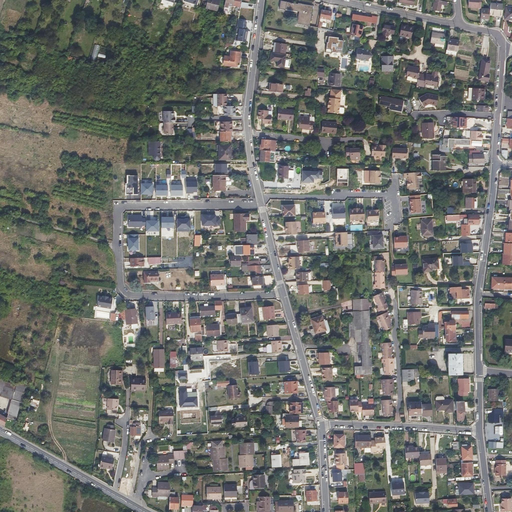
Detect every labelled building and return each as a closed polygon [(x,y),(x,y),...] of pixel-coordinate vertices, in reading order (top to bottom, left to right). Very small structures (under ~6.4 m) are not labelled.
[(207,0),(205,8),(211,9),(217,10),(219,0),(207,0)] [(231,6),(232,7),(233,0),(224,0),(224,8),(228,9),(228,8),(228,6),(231,6)] [(481,8),(481,0),(467,0),(467,8),(481,8)] [(307,28),(316,30),(316,27),(309,26),(312,6),(301,4),(301,7),(297,6),(297,5),(280,1),(279,9),(298,13),(296,23),(308,26),(307,28)] [(433,10),(436,10),(439,11),(441,4),(434,3),(433,10)] [(502,16),(502,10),(503,4),(490,3),(489,9),(489,15),(502,16)] [(489,15),(489,9),(481,9),(480,18),(489,19),(489,15)] [(321,10),(320,14),(320,17),(329,19),(331,12),(321,10)] [(353,20),(365,22),(376,24),(377,17),(372,17),(372,18),(354,15),(353,20)] [(360,26),(356,25),(352,24),(350,35),(359,37),(361,29),(360,29),(360,26)] [(244,43),(245,40),(245,38),(244,37),(245,31),(244,30),(244,27),(237,25),(234,41),(244,43)] [(393,27),(388,26),(382,25),(380,35),(386,36),(387,33),(392,34),(393,27)] [(397,38),(400,38),(403,39),(404,36),(409,37),(411,27),(400,25),(397,38)] [(315,36),(316,30),(307,28),(306,35),(315,36)] [(430,32),(429,37),(429,42),(433,42),(441,44),(442,44),(443,34),(430,32)] [(338,38),(328,37),(328,43),(327,43),(326,52),(331,52),(330,57),(340,58),(342,42),(338,41),(338,38)] [(448,38),(445,54),(457,56),(459,40),(448,38)] [(282,53),(283,48),(283,44),(272,42),(270,52),(282,53)] [(96,60),(99,46),(95,45),(91,59),(96,60)] [(369,50),(357,49),(355,59),(360,59),(360,61),(368,62),(368,58),(368,57),(371,55),(369,52),(369,50)] [(237,65),(237,64),(237,63),(239,63),(240,53),(231,52),(230,57),(224,56),(223,65),(232,66),(233,64),(237,65)] [(277,66),(280,67),(284,67),(284,66),(285,59),(286,55),(271,53),(270,60),(277,61),(277,66)] [(392,56),(380,56),(380,71),(392,71),(392,66),(390,66),(390,62),(392,62),(392,61),(392,56)] [(478,80),(483,81),(487,81),(489,75),(487,75),(489,61),(482,59),(478,80)] [(419,86),(421,74),(417,74),(418,67),(407,66),(406,75),(407,76),(411,76),(411,77),(417,78),(416,81),(415,85),(419,86)] [(322,69),(312,68),(311,72),(314,73),(313,78),(320,79),(322,69)] [(437,76),(436,76),(436,71),(432,70),(431,75),(425,74),(425,75),(421,74),(419,86),(423,87),(423,84),(436,86),(437,76)] [(328,86),(333,86),(337,87),(339,75),(329,74),(328,86)] [(282,93),(282,89),(283,84),(271,83),(270,92),(282,93)] [(339,113),(341,90),(331,89),(330,98),(329,98),(329,103),(328,103),(327,107),(328,108),(328,112),(339,113)] [(483,100),(483,95),(483,89),(469,89),(468,99),(483,100)] [(226,106),(226,100),(227,94),(218,94),(218,106),(224,106),(226,106)] [(418,99),(420,103),(422,106),(428,103),(436,105),(437,96),(427,94),(418,99)] [(403,101),(380,98),(380,103),(379,105),(390,106),(390,110),(402,112),(403,101)] [(224,106),(224,115),(234,115),(234,111),(235,110),(235,106),(226,106),(224,106)] [(279,109),(278,114),(278,118),(293,120),(293,110),(279,109)] [(174,111),(164,111),(163,123),(165,123),(173,123),(175,123),(175,118),(174,118),(174,111)] [(271,124),(273,112),(259,111),(258,119),(263,120),(263,123),(271,124)] [(304,129),(308,130),(312,130),(313,121),(309,121),(310,118),(300,117),(299,127),(304,127),(304,129)] [(453,117),(453,127),(466,128),(466,118),(453,117)] [(221,121),(221,131),(223,131),(231,131),(232,131),(232,121),(221,121)] [(337,123),(329,123),(322,122),(321,132),(336,133),(337,123)] [(173,123),(165,123),(165,127),(163,129),(163,132),(165,134),(173,134),(173,123)] [(422,124),(422,131),(423,139),(433,138),(433,123),(422,124)] [(221,141),(226,141),(231,141),(231,131),(223,131),(221,131),(221,141)] [(481,132),(471,131),(471,140),(481,141),(481,136),(480,136),(481,132)] [(276,140),(262,139),(261,144),(261,147),(266,148),(266,150),(271,151),(275,151),(276,140)] [(446,146),(447,146),(448,146),(447,147),(453,148),(454,145),(469,146),(470,140),(443,139),(441,150),(446,151),(446,146)] [(159,141),(148,141),(148,155),(153,155),(153,158),(154,160),(158,160),(159,158),(159,141)] [(220,145),(220,152),(220,159),(230,159),(230,145),(220,145)] [(384,156),(385,151),(385,146),(380,145),(380,147),(372,147),(372,155),(384,156)] [(170,150),(171,154),(172,157),(180,156),(179,148),(170,150)] [(349,160),(353,160),(358,160),(357,149),(352,149),(352,148),(344,149),(345,157),(348,157),(349,160)] [(408,150),(392,149),(392,158),(407,159),(408,150)] [(271,151),(266,150),(261,150),(260,161),(274,162),(275,155),(278,156),(278,151),(275,151),(271,151)] [(468,151),(469,160),(469,163),(483,163),(483,156),(480,156),(480,152),(468,151)] [(440,156),(436,156),(432,156),(432,161),(433,161),(433,171),(445,171),(445,167),(443,167),(443,157),(440,157),(440,156)] [(278,165),(278,171),(278,177),(287,178),(288,166),(278,165)] [(380,175),(380,171),(370,171),(370,183),(380,184),(380,180),(381,175),(380,175)] [(421,172),(404,173),(404,178),(406,178),(407,182),(408,183),(408,189),(418,188),(417,179),(421,179),(421,172)] [(214,175),(214,183),(214,191),(226,191),(226,175),(214,175)] [(463,179),(463,186),(463,193),(475,192),(474,179),(463,179)] [(197,193),(197,182),(186,182),(185,192),(197,193)] [(152,184),(140,184),(140,195),(152,195),(152,184)] [(167,196),(167,185),(156,185),(156,196),(167,196)] [(420,195),(410,196),(410,200),(409,200),(410,204),(411,204),(411,208),(410,208),(410,213),(421,213),(420,195)] [(477,208),(477,206),(474,206),(474,201),(473,198),(465,198),(466,208),(477,208)] [(283,206),(283,217),(295,217),(295,206),(283,206)] [(333,219),(346,219),(345,209),(341,209),(337,209),(333,210),(333,219)] [(364,209),(359,209),(354,209),(350,209),(350,220),(365,219),(364,209)] [(379,220),(378,209),(374,209),(374,210),(367,210),(368,221),(379,220)] [(326,224),(325,213),(313,214),(313,225),(326,224)] [(215,214),(201,214),(201,225),(220,225),(220,218),(215,218),(215,214)] [(245,231),(245,226),(246,220),(249,220),(249,214),(234,214),(234,231),(245,231)] [(142,226),(142,215),(128,216),(128,226),(142,226)] [(173,216),(161,216),(161,227),(174,227),(173,216)] [(190,231),(190,216),(177,216),(177,231),(190,231)] [(464,225),(469,225),(478,225),(478,216),(468,216),(468,219),(464,220),(464,225)] [(158,230),(158,219),(146,220),(146,231),(158,230)] [(422,220),(422,227),(423,234),(428,234),(433,234),(432,219),(422,220)] [(286,232),(287,236),(297,236),(296,223),(286,224),(286,228),(286,231),(286,232)] [(348,247),(347,233),(336,234),(337,247),(348,247)] [(139,250),(138,234),(129,234),(129,237),(127,237),(127,250),(139,250)] [(241,245),(243,245),(253,245),(256,245),(256,234),(246,234),(246,238),(241,239),(241,245)] [(383,235),(373,236),(374,248),(384,248),(383,235)] [(399,237),(394,237),(395,248),(407,248),(407,236),(402,236),(402,237),(399,237)] [(309,241),(298,242),(299,254),(309,253),(309,241)] [(253,245),(243,245),(244,255),(254,255),(253,245)] [(231,265),(233,265),(235,265),(235,266),(240,266),(240,261),(240,259),(240,255),(231,255),(231,265)] [(376,262),(377,272),(384,272),(385,272),(384,260),(383,260),(383,256),(374,257),(374,262),(376,262)] [(303,257),(289,258),(290,271),(304,270),(303,257)] [(131,258),(131,262),(131,266),(144,265),(144,258),(131,258)] [(432,271),(432,270),(431,269),(438,269),(438,259),(423,260),(423,271),(432,271)] [(248,270),(255,270),(255,274),(260,274),(260,265),(248,266),(247,266),(245,266),(243,266),(242,266),(242,270),(248,270)] [(395,267),(391,267),(392,277),(396,277),(396,275),(407,275),(407,266),(395,266),(395,267)] [(146,283),(149,283),(152,282),(152,281),(160,281),(160,271),(145,272),(146,283)] [(384,272),(377,272),(373,272),(373,277),(375,277),(376,288),(385,287),(384,272)] [(297,274),(297,283),(309,282),(308,273),(297,274)] [(223,274),(208,274),(209,285),(223,285),(223,274)] [(252,285),(258,285),(263,285),(263,275),(252,276),(252,285)] [(504,289),(505,279),(493,278),(492,287),(498,287),(498,288),(504,289)] [(330,281),(323,281),(324,291),(331,291),(330,281)] [(298,286),(299,295),(309,295),(308,285),(298,286)] [(457,292),(457,296),(458,299),(469,299),(469,296),(470,296),(470,293),(469,294),(468,286),(462,286),(462,287),(451,288),(451,293),(457,292)] [(411,306),(416,306),(421,306),(422,301),(422,292),(412,291),(411,306)] [(378,306),(377,307),(376,307),(379,312),(388,307),(381,293),(373,296),(378,306)] [(103,297),(99,296),(98,306),(112,308),(113,298),(108,297),(103,297)] [(354,367),(354,371),(371,370),(371,366),(370,335),(369,311),(369,299),(353,299),(354,312),(354,315),(354,317),(354,319),(355,337),(355,342),(357,342),(361,342),(361,354),(362,366),(354,367)] [(153,306),(144,306),(145,319),(154,319),(153,306)] [(215,316),(215,309),(215,306),(200,307),(200,317),(200,318),(215,316)] [(275,319),(275,315),(274,312),(272,312),(272,306),(262,308),(264,320),(275,319)] [(241,314),(242,322),(253,321),(252,307),(240,308),(241,314)] [(136,310),(133,310),(121,310),(122,319),(125,319),(126,325),(137,324),(136,310)] [(379,320),(381,325),(383,331),(392,327),(390,321),(391,321),(389,317),(387,312),(376,317),(377,321),(379,320)] [(422,318),(421,316),(421,313),(408,314),(408,321),(405,321),(405,325),(406,326),(420,326),(420,320),(420,318),(422,318)] [(181,323),(181,319),(181,314),(176,314),(166,314),(166,324),(181,323)] [(227,323),(242,322),(241,314),(226,315),(227,323)] [(311,320),(313,327),(315,334),(326,330),(322,316),(311,320)] [(201,332),(200,318),(200,317),(190,317),(191,333),(201,332)] [(449,320),(450,321),(450,322),(445,322),(445,328),(446,328),(450,328),(450,330),(455,330),(455,320),(449,320)] [(206,326),(207,331),(207,336),(220,335),(220,325),(206,326)] [(279,336),(279,330),(278,325),(267,325),(268,337),(279,336)] [(430,325),(430,326),(430,327),(429,327),(423,327),(423,338),(436,338),(435,325),(430,325)] [(455,341),(455,330),(450,330),(450,328),(446,328),(446,341),(455,341)] [(217,341),(218,346),(218,352),(228,351),(227,340),(217,341)] [(282,340),(272,341),(272,345),(269,345),(268,346),(269,353),(283,352),(282,340)] [(382,347),(382,359),(391,359),(391,347),(390,343),(381,343),(380,343),(380,347),(382,347)] [(164,370),(164,348),(154,349),(154,353),(154,356),(154,362),(154,366),(154,371),(164,370)] [(203,348),(197,349),(191,349),(192,362),(203,361),(203,348)] [(330,364),(329,352),(317,353),(318,357),(320,357),(320,360),(320,364),(330,364)] [(462,375),(462,364),(461,354),(448,354),(448,375),(462,375)] [(391,359),(382,359),(381,359),(381,363),(384,363),(384,375),(393,374),(393,368),(394,368),(393,359),(391,359)] [(289,360),(277,361),(278,372),(290,371),(289,360)] [(257,361),(247,362),(248,374),(259,373),(257,361)] [(333,379),(333,367),(323,367),(323,372),(324,373),(324,375),(324,376),(324,380),(333,379)] [(122,369),(112,369),(111,383),(120,384),(121,375),(122,375),(122,369)] [(402,370),(402,376),(402,382),(413,381),(413,378),(419,377),(419,369),(402,370)] [(141,386),(141,385),(149,384),(148,375),(131,376),(131,387),(141,386)] [(0,396),(12,400),(13,395),(15,391),(3,387),(5,381),(0,378),(0,396)] [(469,378),(458,378),(458,396),(467,396),(467,392),(469,392),(469,378)] [(383,384),(383,390),(383,396),(392,396),(392,390),(393,390),(392,379),(381,379),(381,384),(383,384)] [(222,385),(222,386),(222,387),(225,386),(225,385),(229,384),(229,381),(218,382),(217,380),(214,380),(215,389),(218,389),(218,385),(222,385)] [(17,384),(5,381),(3,387),(15,391),(17,384)] [(286,394),(292,394),(297,393),(297,386),(298,386),(298,381),(286,382),(286,394)] [(241,398),(241,395),(241,393),(239,393),(239,385),(229,386),(230,399),(241,398)] [(326,398),(326,402),(328,402),(335,401),(335,398),(336,397),(336,388),(326,388),(326,392),(326,394),(325,395),(325,398),(326,398)] [(490,400),(493,400),(497,399),(497,397),(498,397),(497,388),(489,389),(489,397),(490,400)] [(186,389),(178,389),(179,407),(197,406),(197,396),(187,397),(186,389)] [(117,409),(118,405),(118,402),(119,402),(120,397),(109,397),(108,408),(117,409)] [(436,399),(436,410),(445,410),(445,412),(453,412),(453,410),(453,402),(453,400),(444,401),(444,398),(443,397),(437,397),(436,399)] [(38,407),(39,400),(32,399),(31,405),(38,407)] [(357,412),(362,412),(361,404),(361,402),(358,402),(357,400),(349,400),(350,411),(354,411),(357,411),(357,412)] [(380,404),(381,404),(382,404),(382,416),(391,415),(391,400),(380,400),(380,404)] [(291,413),(303,412),(303,408),(301,408),(301,401),(290,402),(291,413)] [(335,401),(328,402),(329,405),(330,405),(330,408),(330,413),(339,412),(339,401),(335,401)] [(456,411),(464,412),(464,401),(456,401),(456,402),(456,410),(456,411)] [(409,415),(421,415),(421,405),(420,403),(408,403),(409,415)] [(362,412),(362,415),(373,415),(372,404),(361,404),(362,412)] [(421,405),(421,415),(421,416),(432,415),(431,404),(421,405)] [(174,411),(161,411),(159,411),(159,423),(165,423),(165,421),(169,421),(169,422),(174,422),(174,411)] [(489,414),(489,418),(489,422),(498,422),(498,413),(489,414)] [(222,416),(211,416),(212,424),(222,424),(222,416)] [(283,428),(291,427),(297,427),(297,421),(298,421),(298,417),(285,417),(283,417),(283,428)] [(247,418),(236,419),(236,420),(232,421),(233,428),(248,427),(247,418)] [(140,424),(132,424),(132,427),(130,427),(130,434),(135,435),(134,438),(139,438),(140,424)] [(113,441),(114,436),(115,430),(112,429),(107,428),(106,428),(104,439),(113,441)] [(306,434),(306,430),(297,430),(297,443),(306,442),(305,434),(306,434)] [(344,435),(339,435),(334,435),(334,447),(343,447),(344,435)] [(355,435),(355,441),(355,447),(371,448),(371,441),(371,436),(355,435)] [(375,441),(371,441),(371,448),(371,452),(376,452),(376,448),(386,448),(385,438),(375,438),(375,441)] [(241,446),(241,447),(241,454),(239,455),(240,459),(240,463),(241,463),(242,466),(253,465),(252,454),(254,454),(253,442),(242,442),(242,445),(241,446)] [(467,444),(464,444),(462,444),(463,459),(472,459),(471,446),(467,447),(467,444)] [(211,447),(211,449),(212,459),(213,459),(214,471),(226,470),(226,467),(227,466),(227,458),(225,458),(225,449),(222,449),(222,446),(211,447)] [(410,447),(405,447),(406,458),(420,457),(420,455),(419,448),(413,448),(410,448),(410,447)] [(172,460),(171,462),(174,461),(174,459),(188,458),(187,450),(174,451),(174,454),(172,455),(172,460)] [(172,460),(172,455),(172,454),(159,454),(158,467),(171,468),(171,460),(172,460)] [(308,454),(304,454),(300,454),(300,459),(294,460),(294,466),(309,464),(308,454)] [(345,454),(340,454),(335,454),(335,466),(345,466),(345,454)] [(431,454),(420,455),(420,457),(420,465),(432,465),(431,454)] [(272,456),(272,461),(273,467),(281,466),(280,455),(272,456)] [(113,459),(101,456),(99,466),(105,468),(105,466),(111,468),(113,459)] [(436,460),(436,466),(436,473),(447,473),(446,459),(436,460)] [(506,475),(506,460),(496,460),(497,470),(495,472),(495,474),(496,476),(506,475)] [(461,463),(462,469),(462,476),(470,476),(470,462),(461,463)] [(300,482),(301,483),(302,483),(306,483),(306,477),(305,477),(305,473),(305,469),(293,469),(293,473),(292,473),(293,482),(300,482)] [(341,469),(341,473),(333,473),(333,482),(341,481),(341,474),(347,474),(347,469),(341,469)] [(254,475),(254,481),(255,487),(265,487),(264,475),(254,475)] [(170,495),(171,482),(158,482),(158,489),(153,489),(153,496),(158,496),(158,495),(170,495)] [(404,494),(404,482),(391,483),(392,495),(404,494)] [(459,484),(459,489),(459,494),(473,493),(472,483),(459,484)] [(225,497),(231,497),(237,497),(237,484),(224,485),(225,497)] [(207,497),(211,497),(215,497),(215,498),(221,498),(221,487),(206,487),(207,497)] [(307,491),(307,496),(307,501),(317,500),(316,490),(307,491)] [(170,495),(169,508),(178,508),(179,497),(174,497),(174,492),(170,492),(170,495)] [(347,492),(343,492),(338,493),(338,503),(348,502),(347,492)] [(369,493),(369,498),(369,503),(386,502),(385,492),(369,493)] [(415,493),(416,503),(429,502),(429,492),(425,492),(419,492),(419,493),(415,493)] [(181,495),(181,505),(193,505),(193,495),(181,495)] [(258,505),(257,511),(270,511),(270,496),(260,496),(260,501),(260,505),(258,505)] [(444,510),(444,506),(443,502),(448,502),(448,506),(457,506),(456,498),(438,500),(438,510),(444,510)] [(511,511),(511,499),(502,499),(502,504),(502,507),(500,507),(500,511),(511,511)] [(279,501),(279,506),(279,511),(290,511),(290,501),(279,501)]
